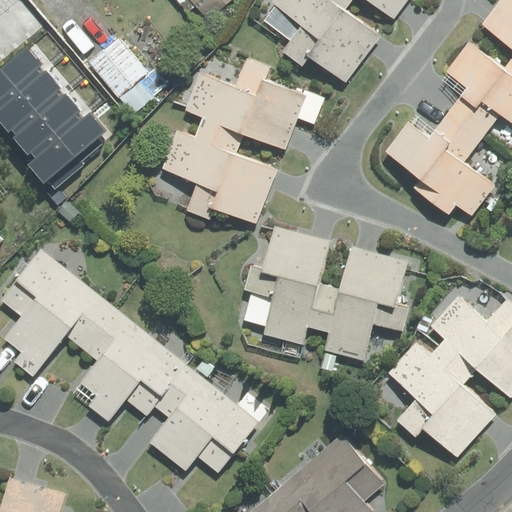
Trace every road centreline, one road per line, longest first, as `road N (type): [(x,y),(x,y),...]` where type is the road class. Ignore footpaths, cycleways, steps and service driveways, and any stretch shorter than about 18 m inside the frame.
road 1 (residential): [(453,0),(353,139),(344,159),(347,181),(365,199),(511,275)]
road 2 (residential): [(0,421),(68,446),(127,511)]
